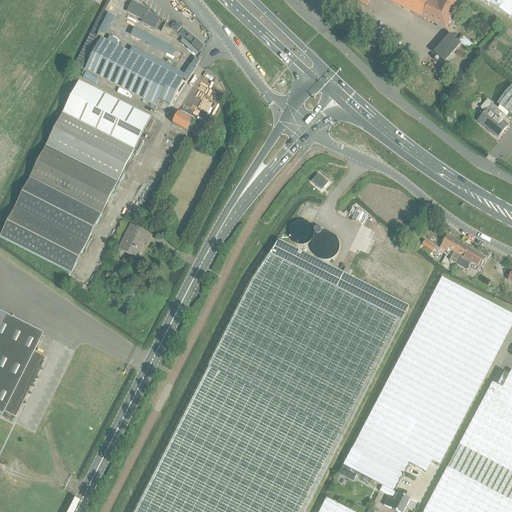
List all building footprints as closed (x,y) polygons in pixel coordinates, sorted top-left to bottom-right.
[(438,0),(436,4),(429,1),(427,0),(352,0),(366,7),(370,0),(385,0),(445,31),(458,6),(446,0),(438,0)] [(511,0),(479,0),(511,20),(511,0)] [(132,2),(127,13),(142,21),(141,24),(155,31),(156,30),(161,20),(148,13),(150,11),(132,2)] [(134,30),(131,36),(174,57),(177,50),(134,30)] [(196,56),(204,47),(190,33),(182,42),(196,56)] [(462,36),(457,42),(449,36),(433,54),(444,64),(451,69),(473,46),(462,36)] [(80,70),(156,108),(159,101),(169,106),(182,81),(96,37),(80,70)] [(46,148),(29,180),(101,216),(118,184),(134,152),(151,119),(79,83),(62,116),(46,148)] [(499,107),(498,109),(506,116),(508,114),(511,117),(511,86),(502,99),(497,105),(499,107)] [(502,121),(506,116),(498,109),(487,101),(480,109),(485,113),(477,122),(498,139),(508,127),(502,121)] [(173,125),(176,126),(187,132),(192,122),(178,115),(173,125)] [(321,191),(328,184),(318,176),(312,183),(321,191)] [(101,216),(29,180),(1,237),(72,274),(101,216)] [(356,224),(362,213),(356,210),(351,221),(356,224)] [(312,235),(312,234),(311,231),(309,228),(306,226),(303,225),(301,225),(299,225),(297,226),(295,227),(293,230),(293,232),(292,234),(293,238),(295,241),(298,243),(301,244),(305,244),(308,242),(311,239),(312,235)] [(148,245),(152,237),(131,227),(118,251),(137,260),(145,244),(148,245)] [(449,261),(456,265),(460,258),(463,260),(469,250),(447,237),(440,249),(447,253),(448,251),(454,254),(449,261)] [(135,511),(305,511),(343,437),(377,371),(409,308),(279,242),(251,284),(209,369),(135,511)] [(432,253),(435,248),(426,243),(423,247),(432,253)] [(435,249),(430,257),(440,263),(445,255),(435,249)] [(478,256),(469,250),(463,260),(460,258),(456,265),(467,272),(471,265),(479,270),(486,260),(479,255),(478,256)] [(511,315),(442,279),(352,449),(403,476),(409,464),(426,473),(432,462),(439,465),(511,325),(511,315)] [(3,412),(15,418),(44,359),(33,354),(42,336),(0,315),(0,416),(1,417),(3,412)] [(511,511),(511,377),(500,371),(493,384),(492,383),(483,402),(424,511),(511,511)] [(352,449),(343,466),(364,477),(369,480),(383,487),(394,493),(403,476),(352,449)] [(343,467),(339,475),(353,483),(358,474),(343,467)] [(383,487),(380,493),(389,497),(384,507),(394,511),(404,511),(410,501),(394,493),(383,487)] [(351,511),(327,499),(320,511),(351,511)]
